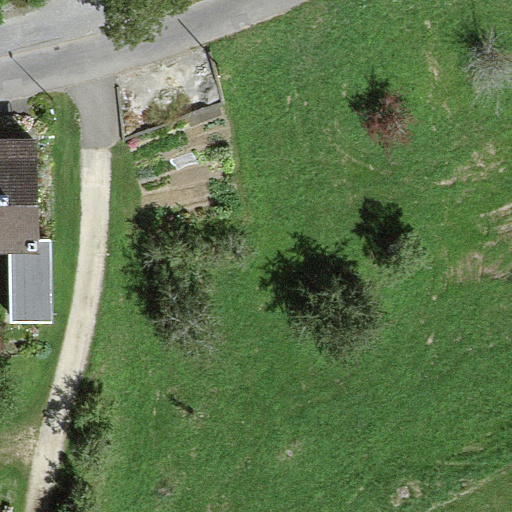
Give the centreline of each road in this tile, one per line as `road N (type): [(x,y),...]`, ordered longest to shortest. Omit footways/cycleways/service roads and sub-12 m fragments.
road 1 (track): [(27,511),(79,284),(93,57)]
road 2 (residential): [(261,0),(182,31),(0,79)]
